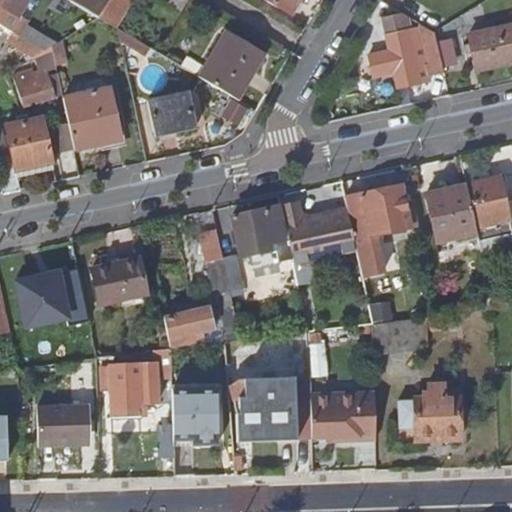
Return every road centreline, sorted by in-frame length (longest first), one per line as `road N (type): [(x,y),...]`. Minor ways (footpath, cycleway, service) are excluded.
road 1 (residential): [(0,505),(511,490)]
road 2 (residential): [(0,221),(285,159)]
road 3 (residential): [(285,159),(511,110)]
road 4 (residential): [(349,0),(292,96),(279,137),(285,159)]
